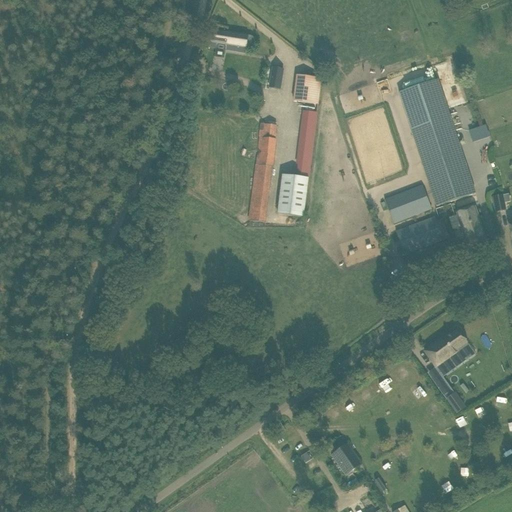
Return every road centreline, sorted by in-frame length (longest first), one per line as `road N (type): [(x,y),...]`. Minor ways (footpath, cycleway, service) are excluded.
road 1 (track): [(200,0),(154,145),(94,272),(72,355),(70,511)]
road 2 (unclassified): [(138,511),(428,304),(511,267)]
